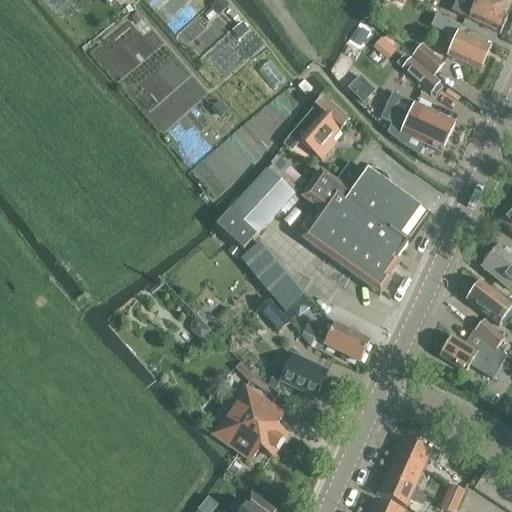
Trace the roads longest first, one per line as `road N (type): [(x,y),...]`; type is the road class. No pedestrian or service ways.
road 1 (tertiary): [(393,386),(511,115)]
road 2 (tertiary): [(335,511),(393,386)]
road 3 (unclassified): [(511,443),(481,416),(393,386)]
